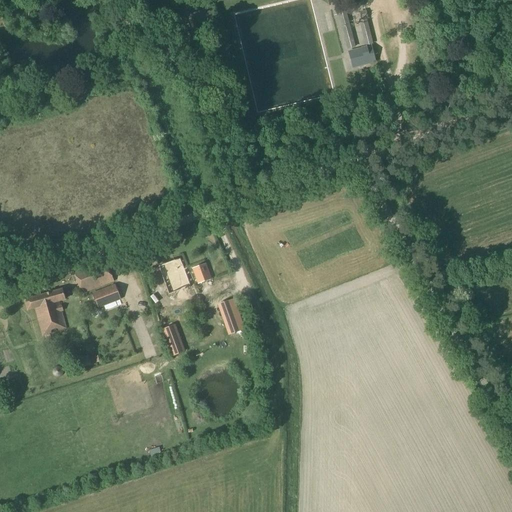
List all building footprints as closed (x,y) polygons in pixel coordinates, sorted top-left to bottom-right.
[(204,0),(188,4),(189,11),(194,27),(211,22),(208,11),(212,10),(208,0),(204,0)] [(348,49),(354,48),(345,13),(339,15),(348,49)] [(366,46),(371,44),(365,20),(360,21),(366,46)] [(353,69),(376,63),(371,46),(348,52),(353,69)] [(436,234),(448,227),(444,221),(449,218),(442,206),(438,208),(436,204),(425,210),(427,213),(422,216),(428,225),(429,224),(436,234)] [(447,244),(441,250),(446,255),(452,250),(447,244)] [(82,294),(101,287),(113,282),(105,259),(93,265),(74,272),(82,294)] [(169,295),(190,287),(180,259),(158,267),(169,295)] [(198,284),(211,280),(205,264),(192,269),(198,284)] [(93,296),(98,310),(120,302),(115,288),(93,296)] [(65,300),(63,290),(50,293),(34,297),(34,298),(25,301),(28,311),(35,308),(43,337),(66,329),(61,312),(63,311),(61,306),(60,306),(59,302),(65,300)] [(235,307),(235,305),(233,300),(222,304),(224,311),(235,307)] [(177,311),(164,315),(166,323),(179,319),(177,311)] [(240,319),(228,323),(231,330),(242,326),(240,319)] [(179,339),(167,343),(172,356),(184,352),(179,339)]
